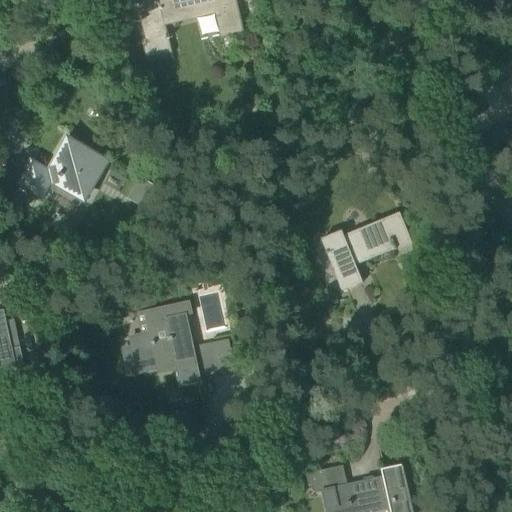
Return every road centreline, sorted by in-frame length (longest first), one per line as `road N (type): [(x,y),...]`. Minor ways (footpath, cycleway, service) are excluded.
road 1 (residential): [(170,454),(296,426),(511,355)]
road 2 (residential): [(511,210),(376,0)]
road 3 (residential): [(0,494),(170,454)]
